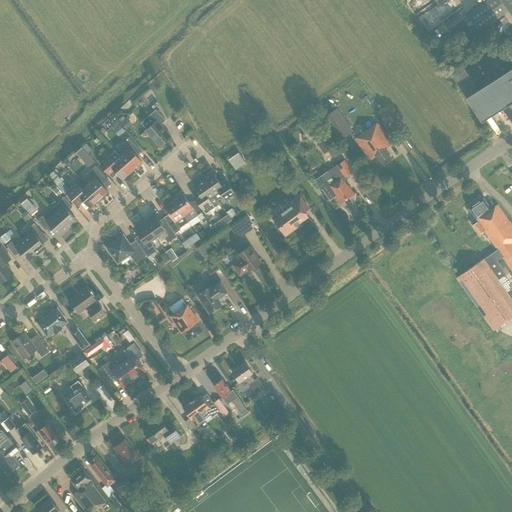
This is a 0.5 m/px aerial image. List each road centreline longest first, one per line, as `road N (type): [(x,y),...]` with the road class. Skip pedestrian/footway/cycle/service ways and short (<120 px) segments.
road 1 (tertiary): [(180,374),(511,139)]
road 2 (tertiary): [(3,511),(180,374)]
road 3 (residential): [(88,261),(95,227),(189,147)]
road 4 (residential): [(88,261),(180,374)]
